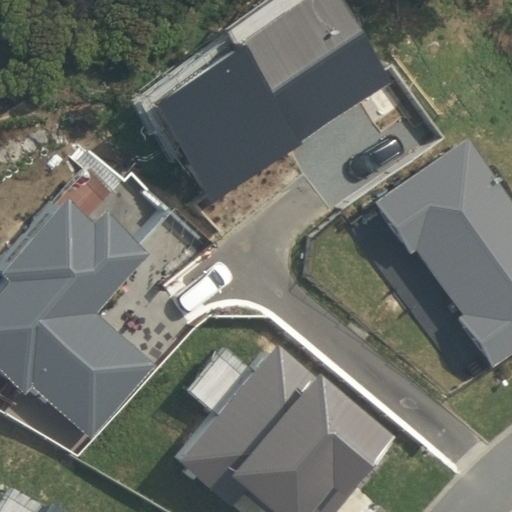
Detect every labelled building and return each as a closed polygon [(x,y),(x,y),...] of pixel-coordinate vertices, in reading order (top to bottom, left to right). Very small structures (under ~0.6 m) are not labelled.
[(374,73),(319,0),(259,0),(127,95),(196,191),(374,73)] [(483,364),(511,342),(511,218),(449,133),(360,197),(397,249),(402,245),(450,311),(446,313),(483,364)] [(0,227),(0,380),(9,389),(17,382),(80,436),(145,361),(83,307),(135,250),(80,201),(66,215),(37,186),(0,227)] [(253,314),(137,455),(206,511),(220,511),(228,503),(239,511),(348,511),(407,441),(253,314)] [(71,511),(20,483),(2,511),(71,511)]
